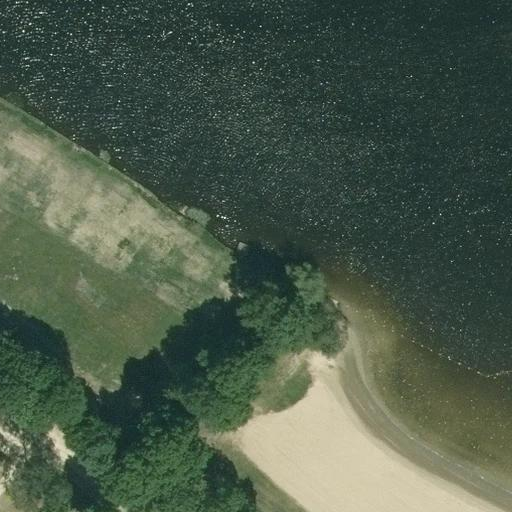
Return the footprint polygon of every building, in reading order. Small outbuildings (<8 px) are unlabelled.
[(0,185),(0,188),(12,198),(34,169),(21,158),(0,185)] [(62,182),(49,224),(70,230),(83,188),(62,182)] [(93,220),(75,252),(90,260),(119,209),(106,202),(96,222),(93,220)] [(3,211),(0,214),(0,226),(4,229),(12,219),(3,211)] [(133,260),(151,229),(136,221),(119,251),(133,260)] [(171,244),(145,279),(156,287),(182,252),(171,244)] [(105,272),(119,281),(130,264),(115,255),(105,272)] [(199,263),(162,311),(177,323),(214,275),(199,263)] [(225,326),(246,299),(236,292),(216,319),(225,326)] [(214,320),(225,304),(216,298),(205,314),(214,320)] [(55,309),(27,344),(39,354),(68,319),(55,309)] [(78,372),(96,342),(84,335),(66,365),(78,372)] [(89,391),(100,399),(126,367),(115,358),(89,391)]
